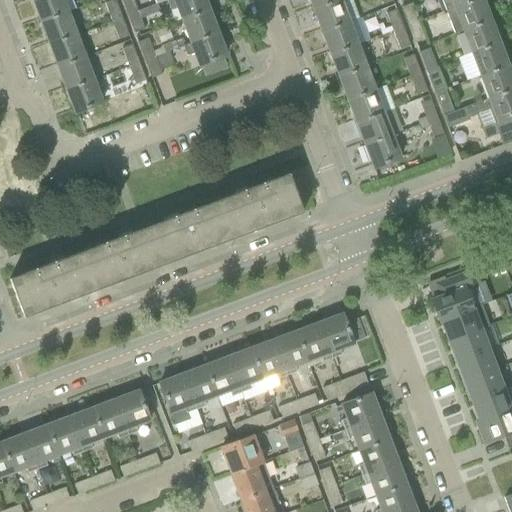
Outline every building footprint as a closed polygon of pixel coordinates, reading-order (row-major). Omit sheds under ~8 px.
[(32,0),(41,22),(66,13),(61,0),(32,0)] [(111,22),(122,18),(115,0),(111,0),(104,3),(111,22)] [(148,6),(136,11),(132,0),(121,0),(127,16),(149,8),(148,6)] [(181,21),(208,11),(203,0),(168,0),(166,1),(170,10),(176,8),(181,21)] [(309,0),(314,10),(339,0),(338,0),(309,0)] [(322,32),(347,23),(339,0),(314,10),(322,32)] [(440,0),(445,12),(475,0),(440,0)] [(480,0),(475,0),(445,12),(453,34),(488,20),(480,0)] [(414,25),(419,23),(411,3),(401,7),(408,25),(413,23),(414,25)] [(149,8),(127,16),(133,32),(144,28),(141,19),(151,14),(159,12),(156,5),(155,5),(149,8)] [(396,10),(386,13),(393,32),(403,29),(396,10)] [(183,47),(216,34),(208,11),(181,21),(189,43),(183,46),(183,47)] [(49,45),(75,36),(66,13),(41,22),(49,45)] [(118,40),(129,35),(122,18),(111,22),(118,40)] [(497,27),(492,29),(488,20),(453,34),(454,34),(462,31),(470,53),(502,41),(497,27)] [(331,55),(356,46),(347,23),(322,32),(331,55)] [(419,23),(414,25),(413,23),(408,25),(415,45),(425,41),(419,23)] [(399,48),(409,45),(403,29),(393,32),(399,48)] [(199,66),(225,57),(216,34),(183,47),(187,56),(194,53),(199,66)] [(58,68),(83,58),(75,36),(49,45),(58,68)] [(167,51),(153,56),(151,52),(146,39),(137,42),(144,61),(155,57),(168,52),(167,51)] [(159,49),(151,52),(153,56),(167,51),(168,52),(177,49),(174,41),(161,46),(159,49)] [(497,44),(503,42),(502,41),(470,53),(479,76),(511,64),(506,50),(500,52),(497,44)] [(128,67),(139,63),(132,45),(121,49),(128,67)] [(339,78),(364,68),(356,46),(331,55),(339,78)] [(430,70),(436,68),(428,48),(418,52),(425,69),(429,68),(430,70)] [(409,78),(420,74),(413,55),(402,59),(409,78)] [(155,57),(144,61),(151,79),(162,75),(160,70),(155,57)] [(67,91),(92,81),(83,58),(58,68),(67,91)] [(135,85),(146,81),(139,63),(128,67),(135,85)] [(488,98),(511,89),(511,65),(511,64),(479,76),(488,98)] [(348,101),(373,91),(364,68),(339,78),(348,101)] [(436,68),(430,70),(429,68),(425,69),(434,93),(444,89),(436,68)] [(416,96),(427,92),(420,74),(409,78),(416,96)] [(100,104),(93,85),(92,81),(67,91),(75,113),(100,104)] [(452,112),(442,116),(446,129),(468,121),(467,118),(488,110),(488,111),(493,124),(498,135),(502,146),(511,142),(511,89),(488,98),(452,112)] [(433,94),(435,99),(441,115),(442,116),(452,112),(445,95),(444,90),(434,93),(433,94)] [(356,123),(382,114),(373,91),(348,101),(356,123)] [(418,125),(436,118),(429,100),(419,104),(424,116),(416,120),(418,125)] [(365,146),(390,136),(382,114),(356,123),(365,146)] [(432,136),(442,132),(436,118),(418,125),(420,130),(429,127),(432,136)] [(373,169),(399,159),(390,136),(365,146),(373,169)] [(232,239),(302,213),(287,175),(218,201),(232,239)] [(162,266),(232,239),(218,201),(148,227),(162,266)] [(93,292),(162,266),(148,227),(78,254),(93,292)] [(23,318),(93,292),(78,254),(9,280),(23,318)] [(501,261),(493,264),(498,277),(506,275),(501,261)] [(449,294),(430,301),(438,322),(471,309),(481,306),(480,305),(471,308),(464,289),(477,284),(472,271),(444,281),(449,294)] [(471,309),(438,322),(438,323),(441,322),(448,341),(488,326),(481,306),(471,309)] [(341,315),(318,323),(331,359),(341,355),(339,349),(364,339),(364,338),(357,320),(345,324),(341,315)] [(363,317),(357,320),(364,338),(370,335),(363,317)] [(322,362),(331,359),(318,323),(295,332),(306,360),(320,355),(322,362)] [(488,326),(448,341),(456,361),(492,348),(492,347),(486,349),(479,330),(489,327),(488,326)] [(293,365),(306,360),(295,332),(273,340),(286,375),(296,371),(293,365)] [(275,379),(286,375),(273,340),(250,349),(260,377),(273,373),(275,379)] [(492,348),(456,361),(464,382),(500,368),(492,348)] [(248,382),(260,377),(250,349),(227,357),(240,392),(243,400),(251,397),(248,389),(250,389),(248,382)] [(231,396),(240,392),(227,357),(204,366),(215,394),(228,389),(231,396)] [(202,399),(215,394),(204,366),(181,374),(195,410),(205,406),(202,399)] [(500,368),(464,382),(471,402),(508,388),(500,368)] [(344,393),(366,385),(361,372),(340,381),(344,393)] [(187,413),(195,410),(181,374),(159,383),(174,425),(189,420),(187,413)] [(327,400),(344,393),(340,381),(322,387),(327,400)] [(511,399),(508,388),(471,402),(479,421),(476,422),(476,423),(511,409),(511,399)] [(135,427),(148,422),(137,391),(114,400),(128,436),(137,432),(135,427)] [(299,411),(317,404),(313,394),(295,401),(299,411)] [(330,435),(344,430),(379,417),(371,394),(341,405),(341,406),(335,409),(334,407),(327,409),(332,421),(325,424),(330,435)] [(117,440),(128,436),(114,400),(92,408),(104,440),(116,436),(117,440)] [(281,418),(299,411),(295,401),(277,408),(281,418)] [(88,446),(104,440),(92,408),(69,417),(82,452),(90,449),(88,446)] [(511,409),(476,423),(484,444),(503,437),(507,449),(511,447),(511,409)] [(254,427),(272,421),(268,411),(250,417),(254,427)] [(72,456),(82,452),(69,417),(46,425),(58,457),(71,452),(72,456)] [(236,434),(254,427),(250,417),(233,424),(236,434)] [(357,451),(388,440),(379,417),(344,430),(348,440),(352,439),(357,451)] [(292,421),(278,426),(283,437),(288,452),(295,450),(303,447),(292,421)] [(308,444),(318,440),(311,422),(301,426),(308,444)] [(43,462),(58,457),(46,425),(23,434),(37,469),(45,466),(43,462)] [(209,445),(227,439),(223,428),(205,435),(209,445)] [(27,473),(37,469),(23,434),(1,443),(13,474),(25,469),(27,473)] [(191,452),(209,445),(205,435),(187,442),(191,452)] [(230,474),(262,462),(252,436),(220,448),(230,474)] [(315,463),(325,459),(318,440),(308,444),(315,463)] [(360,476),(397,462),(388,440),(357,451),(362,464),(357,466),(360,476)] [(0,478),(13,474),(1,443),(0,442),(0,478)] [(303,447),(295,450),(300,462),(307,460),(303,447)] [(159,464),(159,463),(155,454),(137,460),(141,471),(159,464)] [(123,478),(141,471),(137,460),(119,467),(123,478)] [(240,501),(272,489),(262,462),(230,474),(240,501)] [(374,497),(405,485),(397,462),(360,476),(364,485),(369,483),(374,497)] [(297,479),(298,479),(313,473),(309,463),(293,469),(297,479)] [(324,489),(335,486),(328,469),(318,472),(324,489)] [(114,481),(110,471),(110,470),(91,477),(96,488),(114,481)] [(303,491),(318,485),(313,473),(298,479),(303,491)] [(77,495),(96,488),(91,477),(73,484),(77,495)] [(373,511),(401,511),(414,508),(405,485),(374,497),(379,510),(374,511),(373,511)] [(331,507),(341,504),(335,486),(324,489),(331,507)] [(68,498),(68,497),(64,487),(46,494),(50,505),(68,498)] [(244,511),(281,511),(272,489),(240,501),(244,511)] [(32,511),(50,505),(46,494),(28,501),(32,511)] [(511,511),(511,494),(503,498),(508,511),(511,511)]
